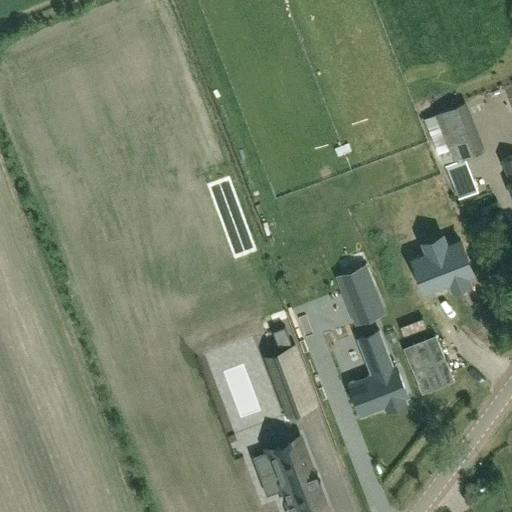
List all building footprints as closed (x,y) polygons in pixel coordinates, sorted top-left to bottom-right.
[(462,104),(425,119),(443,165),(446,164),(458,197),(478,189),(466,157),(481,151),(462,104)] [(511,155),(502,159),(511,182),(508,183),(511,193),(511,155)] [(425,289),(450,280),(466,273),(472,271),(460,240),(447,245),(427,252),(413,258),(425,289)] [(365,262),(341,271),(351,296),(375,286),(365,262)] [(377,375),(350,385),(362,414),(408,397),(384,334),(365,341),(377,375)] [(403,347),(422,392),(454,379),(435,334),(403,347)] [(324,428),(325,427),(303,372),(278,382),(291,415),(315,405),(324,428)] [(302,453),(276,463),(273,464),(274,467),(259,473),(266,493),(285,486),(294,511),(300,511),(321,504),(314,484),(317,483),(313,474),(310,475),(302,453)]
